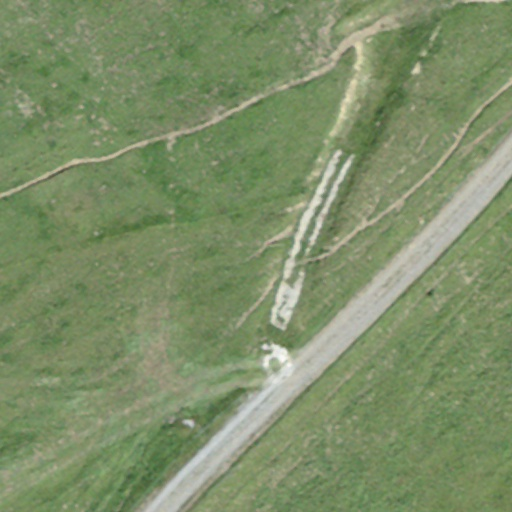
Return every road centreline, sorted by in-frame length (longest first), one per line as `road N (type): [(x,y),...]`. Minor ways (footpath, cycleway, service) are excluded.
road 1 (track): [(159,511),(511,154)]
road 2 (track): [(431,0),(393,51),(294,262),(281,394)]
